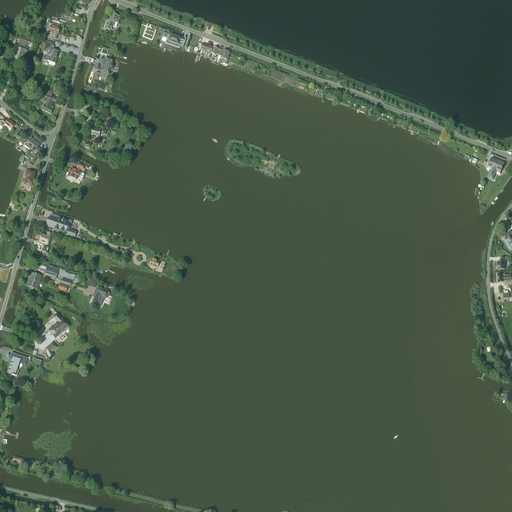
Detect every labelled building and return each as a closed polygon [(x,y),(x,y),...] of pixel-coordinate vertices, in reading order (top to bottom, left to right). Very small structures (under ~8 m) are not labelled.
[(118,23),(120,17),(112,15),(110,21),(111,21),(110,23),(107,22),(105,29),(110,31),(112,27),(115,28),(116,28),(118,23)] [(49,24),(46,33),(49,34),(48,37),(55,40),(57,34),(58,34),(59,29),(58,29),(59,27),(49,24)] [(185,41),(182,40),(181,40),(179,39),(180,38),(171,35),(170,36),(168,35),(167,34),(164,33),(162,37),(167,39),(165,43),(178,48),(179,46),(183,48),(185,41)] [(27,51),(31,41),(19,37),(18,43),(23,45),(22,50),(19,49),(15,62),(21,64),(21,63),(22,64),(23,61),(22,61),(22,59),(25,60),(26,55),(25,55),(27,50),(27,51)] [(46,41),(43,51),(48,53),(46,61),(55,64),(59,52),(53,51),(54,47),(48,45),(49,42),(46,41)] [(202,44),(200,49),(203,50),(201,56),(210,59),(211,54),(215,55),(217,49),(213,48),(202,44)] [(226,65),(228,61),(227,61),(229,53),(224,51),(221,59),(222,59),(222,61),(224,62),(223,64),(226,65)] [(0,54),(0,59),(10,63),(11,58),(0,54)] [(105,59),(101,73),(108,75),(110,71),(112,71),(113,66),(111,66),(113,61),(105,59)] [(52,93),(46,91),(45,92),(44,91),(43,95),(44,95),(43,99),(48,100),(46,104),(50,105),(52,101),(56,102),(57,99),(51,97),(52,93)] [(50,105),(46,104),(45,103),(42,110),(51,114),(54,107),(50,105)] [(0,122),(0,126),(2,128),(3,127),(5,125),(11,130),(15,126),(8,121),(8,120),(7,122),(4,120),(1,124),(0,122)] [(90,135),(99,137),(100,134),(103,134),(105,135),(106,131),(104,131),(104,128),(101,127),(100,130),(100,131),(92,128),(90,135)] [(25,145),(34,152),(31,156),(34,157),(35,155),(36,156),(40,150),(38,148),(40,145),(30,138),(28,141),(26,140),(26,141),(24,143),(26,144),(25,145)] [(490,179),(498,161),(491,158),(488,167),(491,169),(488,178),(490,179)] [(500,172),(504,164),(498,161),(490,179),(493,180),(497,171),(500,172)] [(82,170),(83,167),(78,164),(77,168),(76,171),(71,169),(68,177),(77,180),(80,172),(78,172),(79,169),(82,170)] [(26,179),(24,186),(31,188),(31,187),(32,188),(34,182),(33,181),(35,174),(28,172),(28,173),(26,173),(25,179),(26,179)] [(65,232),(67,233),(68,230),(71,222),(51,215),(50,219),(49,218),(48,220),(47,223),(47,225),(48,225),(46,229),(64,235),(65,232)] [(503,236),(506,240),(504,241),(507,246),(510,251),(511,249),(511,233),(511,232),(503,236)] [(47,254),(49,248),(50,246),(48,246),(51,238),(50,238),(51,234),(47,233),(46,237),(42,235),(39,242),(45,244),(42,252),(43,252),(42,255),(46,256),(47,254)] [(498,270),(505,270),(504,266),(505,266),(505,262),(508,261),(508,257),(500,258),(501,262),(497,262),(498,270)] [(151,261),(149,265),(152,266),(156,268),(156,267),(157,267),(159,263),(156,263),(156,262),(156,261),(152,260),(152,261),(151,261)] [(76,284),(78,277),(60,271),(61,270),(59,269),(48,265),(48,264),(41,262),(39,268),(46,270),(44,275),(45,276),(72,285),(73,283),(76,284)] [(38,289),(42,277),(30,273),(26,285),(38,289)] [(511,275),(505,276),(505,274),(497,275),(498,283),(506,282),(506,284),(511,283),(511,275)] [(95,292),(94,296),(95,297),(94,301),(98,303),(100,297),(104,298),(105,299),(106,299),(107,298),(108,298),(109,297),(109,296),(109,295),(109,294),(109,293),(108,292),(108,291),(107,291),(99,288),(97,292),(95,292)] [(53,327),(48,331),(55,339),(68,327),(57,315),(54,317),(58,322),(56,324),(56,325),(53,327)] [(52,343),(45,350),(49,358),(54,356),(52,352),(57,348),(52,343)] [(11,361),(8,371),(13,372),(12,375),(17,377),(18,371),(16,370),(18,363),(25,366),(27,359),(24,358),(11,353),(9,360),(10,360),(11,359),(12,360),(11,361)] [(22,460),(22,459),(14,457),(12,462),(20,464),(20,465),(30,467),(31,462),(24,460),(22,460)]
